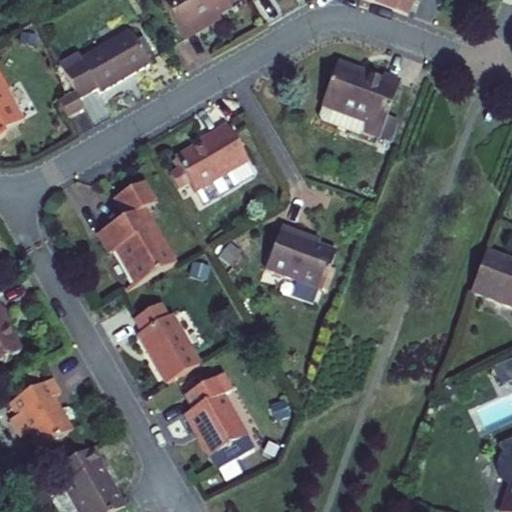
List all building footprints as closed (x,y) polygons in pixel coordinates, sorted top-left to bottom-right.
[(159,0),(184,42),(212,26),(210,22),(232,9),(226,0),(159,0)] [(362,0),(407,17),(413,0),(362,0)] [(143,25),(129,33),(147,64),(161,56),(143,25)] [(99,96),(149,67),(147,64),(129,33),(81,62),(78,56),(59,67),(75,95),(79,102),(97,92),(99,96)] [(400,84),(383,78),(381,83),(337,66),(319,119),(321,125),(360,139),(362,134),(379,141),(387,118),(400,84)] [(2,135),(23,123),(5,93),(8,92),(0,77),(0,140),(4,138),(2,135)] [(75,95),(59,105),(68,121),(84,112),(79,102),(75,95)] [(387,118),(379,141),(388,144),(397,122),(387,118)] [(227,127),(197,145),(198,147),(175,161),(181,171),(168,179),(178,196),(191,189),(204,207),(225,194),(218,181),(248,164),(227,127)] [(98,238),(109,257),(116,253),(137,289),(175,267),(143,212),(154,206),(142,185),(114,202),(125,221),(98,238)] [(322,293),(336,254),(320,248),(306,243),(307,240),(281,230),(265,272),(322,293)] [(511,263),(486,254),(471,295),(511,310),(511,263)] [(10,326),(0,308),(0,366),(23,354),(7,327),(10,326)] [(135,323),(143,336),(139,338),(167,387),(200,368),(172,319),(168,321),(160,308),(135,323)] [(511,364),(496,368),(500,385),(511,382),(511,364)] [(215,457),(241,442),(247,439),(224,398),(232,393),(223,378),(185,400),(194,414),(185,419),(209,461),(215,457)] [(30,436),(40,454),(73,435),(53,402),(61,397),(53,383),(13,406),(20,418),(16,420),(11,423),(21,442),(30,436)] [(9,408),(16,420),(20,418),(13,406),(9,408)] [(219,464),(245,449),(241,442),(215,457),(219,464)] [(104,467),(95,451),(55,474),(70,500),(57,508),(59,511),(123,511),(126,510),(102,468),(104,467)] [(511,511),(511,483),(502,511),(511,511)]
